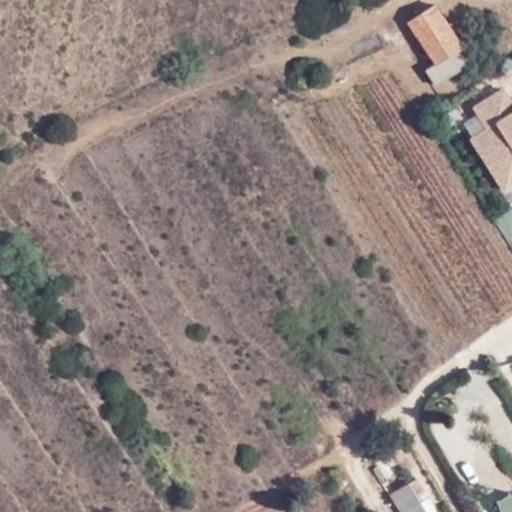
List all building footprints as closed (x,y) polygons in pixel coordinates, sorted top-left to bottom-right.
[(434,5),(409,22),(434,63),(426,69),(435,84),(470,62),(434,5)] [(511,99),(503,86),(471,106),(476,114),(463,123),(472,137),(468,139),(504,195),(511,189),(511,99)] [(511,208),(494,221),(510,247),(511,245),(511,208)] [(425,511),(408,484),(389,495),(399,511),(425,511)] [(511,511),(511,495),(511,496),(509,493),(497,502),(498,511),(511,511)]
